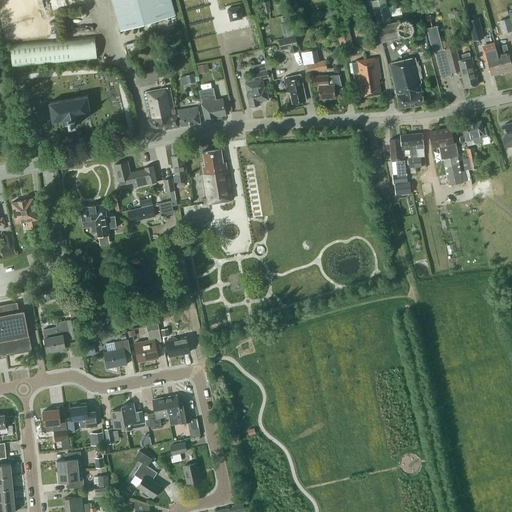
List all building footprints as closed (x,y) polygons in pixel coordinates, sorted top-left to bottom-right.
[(111,0),(120,30),(176,15),(171,0),(111,0)] [(371,0),(378,25),(391,22),(390,17),(402,14),(401,7),(397,8),(396,4),(388,6),(386,0),(371,0)] [(261,3),(262,8),(263,7),(264,14),(270,12),(269,6),(270,6),(269,1),(261,3)] [(243,18),(240,5),(228,8),(231,21),(243,18)] [(454,11),(456,19),(463,18),(461,10),(454,11)] [(298,45),(295,34),(294,35),(290,16),(283,18),(284,23),(281,23),(284,37),(278,39),(281,50),(289,48),(290,52),(297,50),(296,46),(298,45)] [(511,30),(511,24),(510,17),(500,20),(503,33),(511,30)] [(391,22),(378,25),(382,41),(411,35),(415,28),(413,22),(407,18),(400,20),(391,22)] [(443,49),(441,43),(437,25),(427,28),(433,52),(435,51),(442,77),(452,74),(451,72),(461,70),(466,87),(478,84),(471,58),(459,61),(455,45),(443,49)] [(482,40),(478,27),(472,29),(475,41),(482,40)] [(342,48),(354,45),(350,29),(337,32),(342,48)] [(97,59),(94,36),(9,44),(12,67),(97,59)] [(498,54),(503,72),(511,69),(511,63),(507,44),(502,45),(504,53),(498,54)] [(492,75),(503,72),(498,54),(492,56),(490,48),(485,50),(492,75)] [(319,61),(317,49),(302,51),(304,64),(308,64),(309,72),(327,70),(326,60),(319,61)] [(351,72),(356,72),(357,82),(361,82),(362,95),(381,93),(379,79),(381,78),(379,58),(376,58),(376,57),(356,60),(356,62),(355,62),(350,63),(351,72)] [(425,104),(423,91),(421,91),(420,83),(421,83),(414,58),(389,64),(396,88),(395,88),(394,89),(395,92),(396,93),(397,93),(399,107),(425,104)] [(197,63),(198,72),(208,71),(207,62),(197,63)] [(262,78),(269,77),(268,69),(267,70),(265,63),(251,66),(254,78),(251,78),(252,81),(245,82),(250,106),(260,104),(260,101),(269,99),(266,87),(264,87),(262,78)] [(196,82),(194,73),(186,75),(187,84),(196,82)] [(290,91),(293,103),(306,100),(301,74),(284,77),(287,92),(290,91)] [(319,85),(320,98),(336,97),(335,90),(343,89),(339,74),(330,75),(330,76),(328,76),(328,75),(312,76),(313,86),(319,85)] [(205,118),(226,114),(223,98),(216,99),(213,87),(199,90),(202,103),(202,104),(205,118)] [(177,126),(174,109),(172,109),(169,88),(158,90),(164,128),(177,126)] [(151,131),(164,128),(158,90),(145,92),(147,110),(150,109),(151,118),(149,119),(151,131)] [(81,116),(91,114),(88,95),(49,102),(53,121),(63,119),(63,124),(69,123),(69,126),(77,125),(76,121),(82,120),(81,116)] [(175,109),(174,109),(177,126),(201,122),(199,111),(198,107),(177,110),(178,114),(176,114),(175,109)] [(463,125),(466,141),(474,139),(474,142),(476,143),(482,141),(483,141),(482,137),(488,136),(486,127),(483,127),(482,120),(463,125)] [(511,122),(504,124),(507,135),(504,136),(503,138),(505,146),(507,147),(511,145),(511,122)] [(451,127),(429,131),(432,148),(439,146),(441,159),(444,159),(449,185),(468,181),(467,178),(466,170),(465,170),(461,171),(456,143),(455,143),(451,127)] [(414,154),(412,133),(401,134),(401,138),(402,149),(404,149),(410,149),(410,155),(414,154)] [(418,154),(417,148),(424,148),(423,133),(412,133),(414,154),(418,154)] [(402,149),(401,138),(390,139),(391,148),(392,160),(396,159),(397,173),(392,173),(393,183),(398,183),(399,192),(412,189),(410,181),(408,182),(407,175),(406,175),(405,164),(404,149),(402,149)] [(205,151),(203,151),(205,165),(203,166),(204,174),(203,174),(207,197),(202,198),(203,203),(208,202),(208,203),(233,199),(228,170),(227,170),(226,162),(223,162),(221,148),(205,151)] [(470,177),(469,169),(478,168),(474,148),(467,149),(469,158),(463,159),(465,170),(466,170),(467,178),(470,177)] [(188,179),(186,168),(185,168),(183,155),(181,155),(180,154),(177,154),(176,156),(172,156),(175,174),(179,174),(180,181),(188,179)] [(134,187),(157,182),(153,165),(144,167),(145,169),(130,172),(128,161),(114,164),(119,185),(133,182),(134,187)] [(178,204),(173,177),(164,179),(166,191),(170,191),(173,205),(178,204)] [(29,228),(38,226),(36,218),(38,218),(33,198),(12,202),(17,222),(27,220),(29,228)] [(139,200),(141,207),(153,204),(152,198),(139,200)] [(106,216),(105,204),(80,207),(82,220),(83,227),(92,226),(92,231),(98,231),(99,245),(110,244),(108,228),(117,227),(115,215),(106,216)] [(153,204),(141,207),(127,210),(129,218),(144,214),(146,221),(157,219),(153,204)] [(7,251),(1,252),(2,256),(16,253),(14,243),(6,245),(7,251)] [(0,353),(5,352),(6,355),(32,350),(29,334),(29,335),(25,310),(19,311),(18,301),(0,304),(0,353)] [(56,322),(58,335),(45,338),(47,352),(66,348),(63,337),(70,336),(71,339),(80,337),(76,318),(56,322)] [(146,325),(147,331),(149,340),(135,342),(138,362),(159,358),(156,342),(161,341),(158,323),(146,325)] [(188,342),(193,341),(191,330),(179,332),(181,338),(167,341),(170,356),(190,352),(188,342)] [(125,353),(131,352),(128,339),(115,342),(116,350),(104,352),(107,368),(127,364),(125,353)] [(86,356),(96,354),(94,344),(84,345),(86,356)] [(188,421),(190,429),(197,428),(196,418),(191,419),(187,401),(179,402),(177,394),(165,397),(169,415),(171,424),(188,421)] [(160,417),(169,415),(165,397),(153,399),(156,412),(149,414),(152,428),(162,426),(160,417)] [(122,405),(126,426),(127,430),(132,429),(134,428),(146,426),(143,414),(136,416),(134,403),(122,405)] [(86,405),(70,407),(71,420),(79,419),(80,427),(97,425),(95,411),(87,412),(86,405)] [(111,410),(114,428),(126,426),(122,405),(122,408),(111,410)] [(65,411),(60,412),(59,408),(43,410),(45,425),(59,423),(60,429),(54,430),(55,436),(56,441),(68,440),(65,411)] [(115,442),(112,427),(104,429),(106,438),(104,438),(105,443),(107,442),(108,444),(115,442)] [(104,444),(103,432),(89,433),(91,445),(104,444)] [(187,452),(185,441),(170,444),(172,455),(187,452)] [(110,452),(109,445),(100,446),(101,454),(110,452)] [(152,458),(140,450),(135,457),(148,465),(152,458)] [(82,468),(81,458),(81,451),(64,452),(65,459),(57,460),(58,471),(82,468)] [(105,467),(104,465),(104,457),(95,457),(95,468),(105,467)] [(154,497),(161,486),(149,478),(155,470),(142,462),(134,474),(142,479),(137,486),(143,490),(142,492),(142,494),(147,496),(149,496),(150,495),(154,497)] [(188,484),(201,481),(197,462),(184,465),(188,484)] [(0,476),(12,475),(11,463),(0,464),(0,476)] [(82,468),(58,471),(59,482),(71,481),(72,488),(84,487),(82,468)] [(0,488),(13,487),(12,475),(0,476),(0,488)] [(109,485),(108,475),(98,476),(99,486),(109,485)] [(0,500),(14,499),(13,487),(0,488),(0,500)] [(130,501),(123,496),(120,494),(116,500),(125,507),(130,501)] [(91,503),(83,504),(82,496),(65,497),(66,510),(89,507),(92,507),(91,503)] [(0,511),(15,511),(14,499),(0,500),(0,511)]
